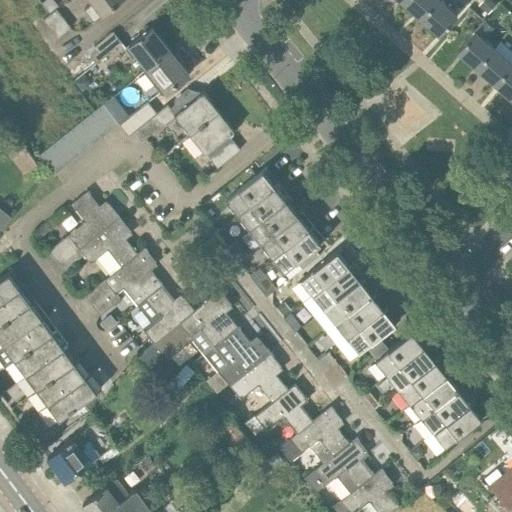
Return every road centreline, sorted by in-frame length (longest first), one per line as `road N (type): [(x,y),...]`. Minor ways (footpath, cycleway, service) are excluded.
road 1 (residential): [(67,190),(126,147),(186,202),(312,103)]
road 2 (residential): [(458,282),(312,103)]
road 3 (residential): [(312,103),(228,0)]
